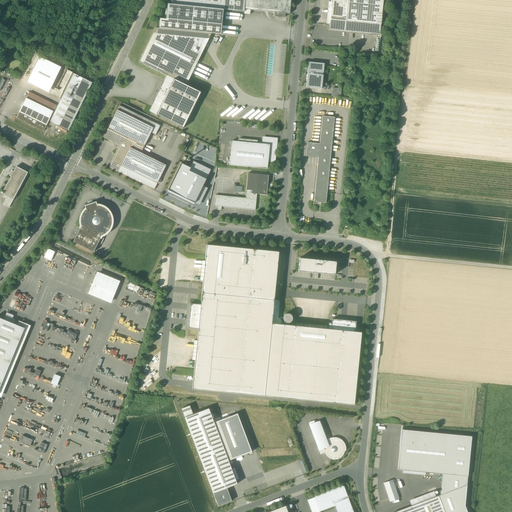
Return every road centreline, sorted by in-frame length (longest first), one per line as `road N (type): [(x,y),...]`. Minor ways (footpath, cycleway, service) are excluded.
road 1 (residential): [(354,467),(361,460),(377,271),(352,244),(279,235)]
road 2 (track): [(386,255),(412,0)]
road 3 (unknown): [(335,215),(342,115),(328,108),(312,113),(303,158),(308,209),(325,214)]
road 4 (residential): [(279,235),(302,0)]
road 5 (residential): [(279,235),(205,227),(72,163)]
road 6 (residential): [(72,163),(150,0)]
road 7 (track): [(511,268),(367,253)]
road 8 (residential): [(72,163),(40,227),(0,279)]
road 9 (residential): [(237,511),(354,467)]
